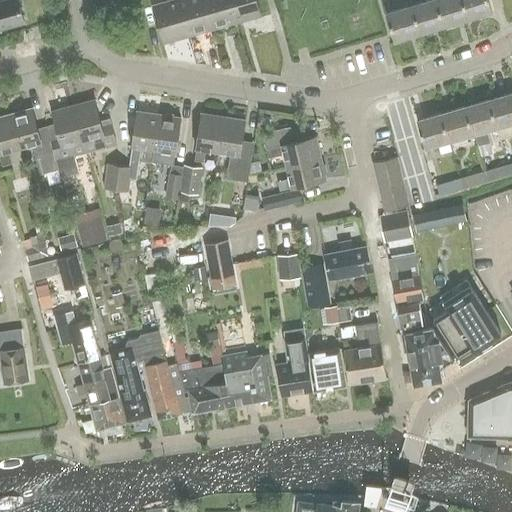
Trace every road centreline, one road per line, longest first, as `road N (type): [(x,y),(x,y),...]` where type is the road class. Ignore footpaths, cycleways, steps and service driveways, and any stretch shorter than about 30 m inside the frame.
road 1 (residential): [(73,429),(90,452),(402,409)]
road 2 (residential): [(402,409),(346,97)]
road 3 (residential): [(346,97),(263,98),(92,70)]
road 4 (residential): [(511,48),(346,97)]
